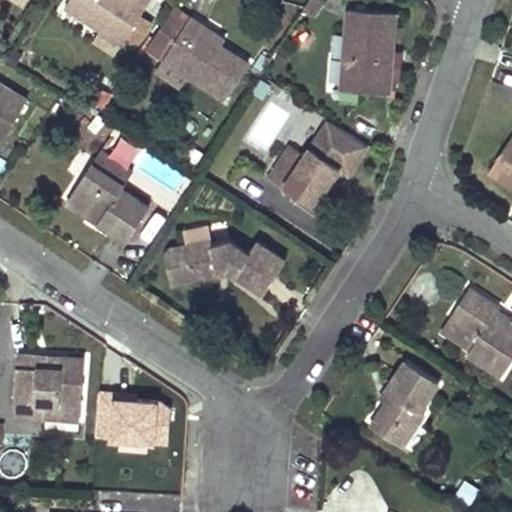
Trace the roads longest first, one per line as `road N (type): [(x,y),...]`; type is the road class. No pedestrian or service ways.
road 1 (residential): [(0,236),(254,407),(250,487)]
road 2 (residential): [(299,380),(419,195)]
road 3 (residential): [(419,195),(480,0)]
